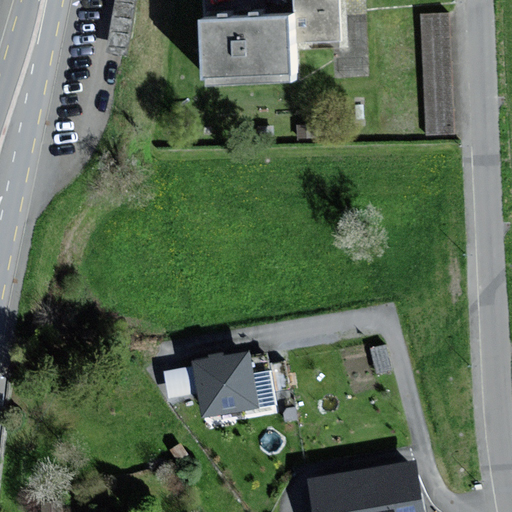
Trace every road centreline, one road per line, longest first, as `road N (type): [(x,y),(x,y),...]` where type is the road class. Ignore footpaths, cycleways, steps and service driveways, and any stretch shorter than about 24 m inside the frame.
road 1 (residential): [(511,511),(485,284),(474,0)]
road 2 (primary): [(40,0),(0,171)]
